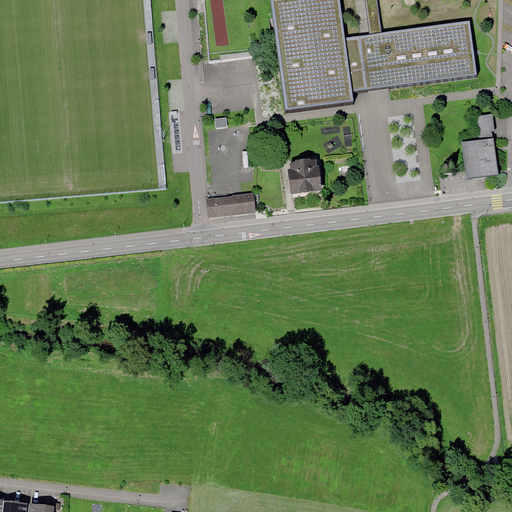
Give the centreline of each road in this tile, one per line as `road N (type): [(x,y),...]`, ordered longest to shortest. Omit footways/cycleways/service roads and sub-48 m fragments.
road 1 (tertiary): [(511,199),(201,235)]
road 2 (residential): [(180,0),(201,235)]
road 3 (tertiary): [(201,235),(0,261)]
road 4 (residential): [(0,480),(161,497)]
